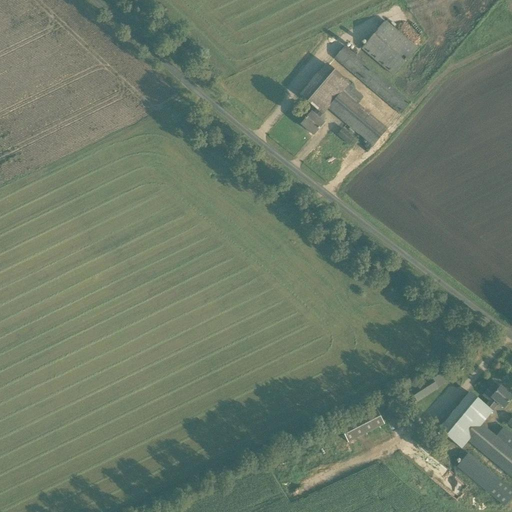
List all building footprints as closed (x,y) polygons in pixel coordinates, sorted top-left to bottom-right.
[(360,49),(392,76),(417,48),(385,21),(360,49)] [(334,59),(400,116),(411,103),(345,46),(334,59)] [(306,88),(300,96),(317,110),(312,115),(311,113),(301,125),(313,136),(323,124),(318,120),(328,108),(373,147),(388,130),(358,104),(363,97),(359,94),(360,92),(354,87),(354,88),(325,64),(305,87),(306,88)] [(343,129),(337,136),(349,146),(355,140),(343,129)] [(414,204),(413,206),(434,223),(447,206),(397,166),(384,183),(405,200),(406,198),(414,204)] [(434,381),(413,393),(419,402),(439,390),(434,381)] [(438,430),(461,450),(468,443),(511,480),(511,435),(503,428),(496,437),(482,425),(498,405),(503,409),(511,398),(511,397),(500,387),(497,391),(491,386),(483,396),(489,401),(485,406),(469,393),(438,430)] [(337,429),(345,446),(378,429),(370,413),(337,429)] [(456,468),(504,508),(511,497),(511,490),(468,454),(456,468)]
